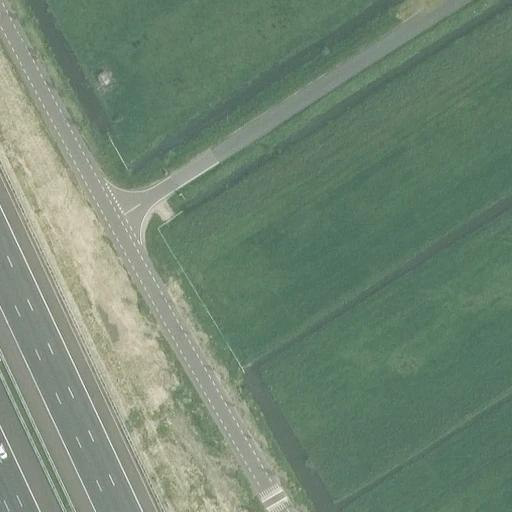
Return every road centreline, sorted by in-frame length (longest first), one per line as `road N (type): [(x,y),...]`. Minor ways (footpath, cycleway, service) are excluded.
road 1 (unclassified): [(114,222),(455,0)]
road 2 (unclassified): [(281,511),(114,222)]
road 3 (motorway): [(114,511),(0,266)]
road 4 (unclassified): [(114,222),(0,13)]
